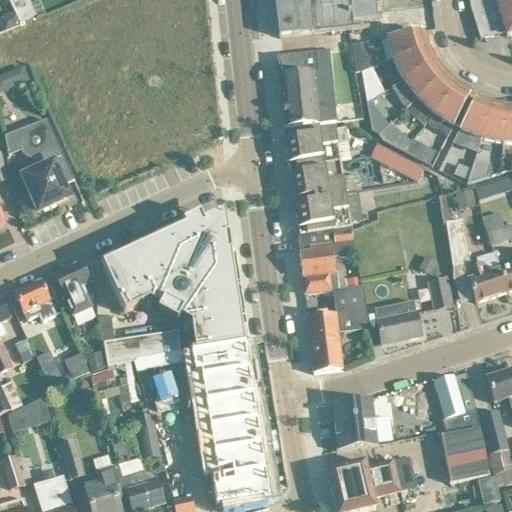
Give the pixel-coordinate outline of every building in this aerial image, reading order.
[(7,0),(14,13),(0,19),(0,25),(4,34),(20,26),(19,24),(20,24),(35,17),(26,0),(7,0)] [(374,0),(274,0),(278,39),(352,31),(351,21),(377,18),(374,0)] [(486,0),(468,0),(470,9),(480,42),(505,34),(506,39),(511,36),(511,0),(498,0),(488,3),(486,0)] [(423,34),(386,40),(392,63),(428,49),(423,34)] [(365,44),(349,47),(354,76),(361,75),(372,71),(365,44)] [(428,49),(392,63),(402,83),(434,65),(428,49)] [(280,58),(276,58),(279,78),(284,126),(285,130),(289,130),(304,128),(318,126),(336,124),(334,104),(331,83),(328,52),(310,54),(296,56),(280,58)] [(402,83),(392,91),(406,111),(416,102),(444,77),(434,65),(402,83)] [(0,94),(8,91),(3,77),(0,77),(0,94)] [(444,77),(416,102),(432,117),(456,88),(444,77)] [(432,117),(426,124),(448,138),(452,130),(469,97),(456,88),(432,117)] [(491,106),(476,100),(459,133),(480,142),(491,106)] [(502,147),(506,110),(491,106),(480,142),(502,147)] [(511,146),(511,109),(506,110),(502,147),(511,146)] [(381,120),(370,125),(371,133),(377,136),(386,128),(381,120)] [(24,180),(39,212),(66,200),(62,189),(74,183),(66,165),(46,122),(4,138),(8,159),(10,159),(9,156),(21,151),(23,154),(26,157),(30,159),(34,160),(38,160),(40,160),(45,171),(24,180)] [(387,129),(378,138),(382,144),(404,156),(410,144),(390,126),(387,129)] [(290,175),(341,170),(338,147),(348,145),(346,130),(335,131),(309,135),(308,133),(286,137),(290,175)] [(378,164),(384,151),(377,147),(370,160),(378,164)] [(428,169),(435,155),(424,149),(416,163),(428,169)] [(384,151),(378,164),(386,168),(392,155),(384,151)] [(400,160),(392,155),(386,168),(393,172),(400,160)] [(401,176),(408,164),(400,160),(393,172),(401,176)] [(474,163),(467,186),(488,181),(491,167),(474,163)] [(416,168),(408,164),(401,176),(409,180),(416,168)] [(468,183),(471,173),(458,167),(454,177),(468,183)] [(417,184),(424,172),(416,168),(409,180),(417,184)] [(291,180),(293,206),(346,200),(341,170),(290,175),(291,180)] [(511,178),(502,181),(506,194),(511,191),(511,178)] [(370,186),(371,201),(385,199),(383,184),(370,186)] [(486,186),(475,190),(479,202),(490,199),(486,186)] [(472,193),(454,196),(456,206),(474,204),(472,193)] [(293,206),(295,224),(297,240),(350,233),(351,233),(346,200),(293,206)] [(511,228),(511,226),(503,228),(499,213),(482,218),(491,248),(511,241),(511,228)] [(228,237),(224,237),(223,229),(221,226),(219,224),(218,224),(215,223),(212,223),(204,227),(200,216),(100,263),(124,314),(148,303),(160,310),(158,315),(176,325),(179,320),(191,326),(195,353),(245,345),(228,237)] [(452,267),(470,265),(463,221),(445,224),(452,267)] [(302,281),(330,277),(332,293),(338,292),(336,276),(334,276),(332,263),(342,262),(341,261),(354,259),(350,233),(297,240),(299,256),(302,281)] [(476,305),(506,295),(499,272),(500,271),(495,254),(476,260),(478,267),(465,272),(476,305)] [(511,293),(511,256),(508,258),(511,268),(500,271),(499,272),(506,295),(511,293)] [(425,258),(417,271),(429,278),(437,265),(425,258)] [(57,285),(50,288),(61,312),(67,309),(72,319),(92,310),(82,288),(90,285),(81,266),(54,278),(57,285)] [(302,281),(305,297),(332,293),(330,277),(302,281)] [(358,280),(347,282),(348,291),(360,290),(358,280)] [(428,286),(430,293),(434,313),(452,309),(446,282),(428,286)] [(56,318),(41,284),(14,296),(26,324),(37,319),(40,325),(56,318)] [(362,290),(360,290),(348,291),(338,292),(332,293),(335,317),(307,320),(313,377),(342,373),(337,335),(368,331),(362,290)] [(1,302),(0,302),(0,340),(7,338),(5,333),(6,332),(3,324),(9,321),(1,302)] [(377,325),(378,327),(381,347),(421,339),(416,316),(414,304),(376,312),(379,325),(377,325)] [(163,357),(180,355),(177,334),(104,345),(108,368),(123,366),(132,364),(132,363),(163,357)] [(26,340),(13,346),(23,365),(35,360),(26,340)] [(245,345),(190,354),(192,365),(214,507),(263,500),(261,487),(267,486),(265,471),(258,472),(257,461),(263,460),(261,446),(254,447),(253,436),(259,435),(257,420),(250,421),(249,411),(255,410),(253,395),(246,396),(245,386),(251,385),(245,345)] [(3,346),(0,347),(0,374),(13,369),(3,346)] [(190,354),(182,355),(184,366),(192,365),(190,354)] [(55,368),(49,355),(36,361),(35,361),(51,394),(64,388),(55,368)] [(100,355),(86,359),(90,375),(105,370),(100,355)] [(182,355),(174,357),(176,368),(184,366),(182,355)] [(174,357),(166,358),(168,369),(176,368),(174,357)] [(166,358),(158,359),(159,370),(168,369),(166,358)] [(158,359),(150,361),(151,371),(159,370),(158,359)] [(150,361),(142,362),(143,373),(151,371),(150,361)] [(142,362),(132,363),(132,364),(135,374),(143,373),(142,362)] [(145,418),(135,420),(142,461),(160,458),(155,441),(148,415),(147,414),(145,415),(141,392),(135,374),(132,364),(123,366),(131,404),(132,403),(132,404),(141,402),(145,418)] [(111,373),(89,379),(91,387),(113,380),(111,373)] [(511,373),(486,381),(494,406),(507,401),(511,415),(511,373)] [(434,384),(440,407),(445,422),(477,413),(472,397),(466,376),(453,380),(453,379),(434,384)] [(11,384),(0,389),(11,413),(12,415),(23,410),(24,409),(11,384)] [(0,389),(0,418),(11,413),(0,389)] [(371,401),(331,406),(334,433),(337,453),(377,448),(376,446),(392,444),(389,420),(373,422),(371,402),(371,401)] [(105,402),(95,405),(100,420),(109,417),(105,402)] [(12,415),(7,417),(12,435),(29,431),(23,410),(12,415)] [(478,419),(489,458),(493,476),(494,476),(497,486),(511,482),(511,472),(497,415),(478,419)] [(489,478),(483,450),(479,431),(440,438),(450,485),(489,478)] [(74,441),(59,446),(70,482),(84,478),(74,441)] [(112,467),(111,467),(108,456),(92,461),(96,472),(94,472),(99,491),(85,495),(89,511),(119,511),(116,502),(121,501),(120,497),(121,497),(117,483),(116,483),(114,478),(116,478),(114,469),(113,469),(112,467)] [(16,457),(9,459),(1,461),(10,491),(24,487),(16,457)] [(119,467),(114,469),(116,478),(114,478),(116,483),(117,483),(123,481),(131,511),(140,511),(163,505),(156,483),(149,485),(145,473),(143,474),(139,460),(118,465),(119,467)] [(346,468),(327,473),(332,496),(334,506),(335,511),(367,511),(375,510),(373,500),(400,494),(396,481),(395,473),(392,463),(366,470),(364,464),(346,468)] [(164,474),(173,504),(174,511),(202,511),(208,510),(206,501),(201,497),(193,499),(186,469),(164,474)] [(37,489),(36,489),(42,511),(73,511),(71,506),(64,481),(62,481),(63,484),(38,491),(37,489)] [(0,506),(0,511),(26,511),(23,500),(0,506)]
